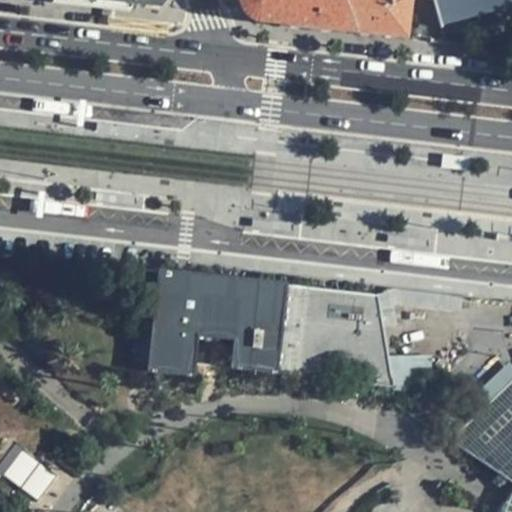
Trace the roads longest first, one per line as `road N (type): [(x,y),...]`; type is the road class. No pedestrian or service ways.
road 1 (primary): [(511,90),(224,57)]
road 2 (primary): [(245,107),(511,137)]
road 3 (primary): [(0,78),(245,107)]
road 4 (primary): [(224,57),(0,31)]
